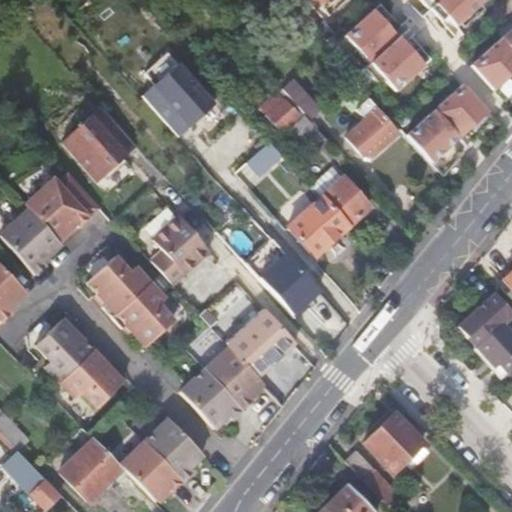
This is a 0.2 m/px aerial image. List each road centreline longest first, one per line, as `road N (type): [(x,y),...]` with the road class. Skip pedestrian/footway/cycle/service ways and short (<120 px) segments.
road 1 (residential): [(253,487),(66,292)]
road 2 (residential): [(511,177),(378,335)]
road 3 (residential): [(378,335),(253,487)]
road 4 (unknown): [(338,378),(210,233)]
road 5 (residential): [(378,335),(511,469)]
